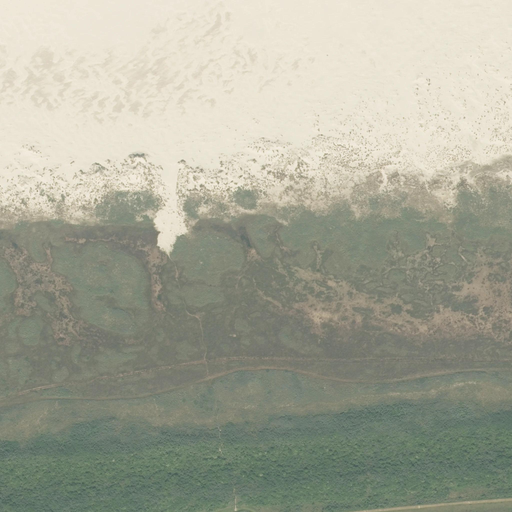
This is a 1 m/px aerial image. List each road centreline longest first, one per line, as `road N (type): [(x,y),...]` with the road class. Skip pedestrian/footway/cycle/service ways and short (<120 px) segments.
road 1 (track): [(511,372),(373,385),(291,369),(234,370),(141,398),(0,403)]
road 2 (track): [(352,511),(511,496)]
